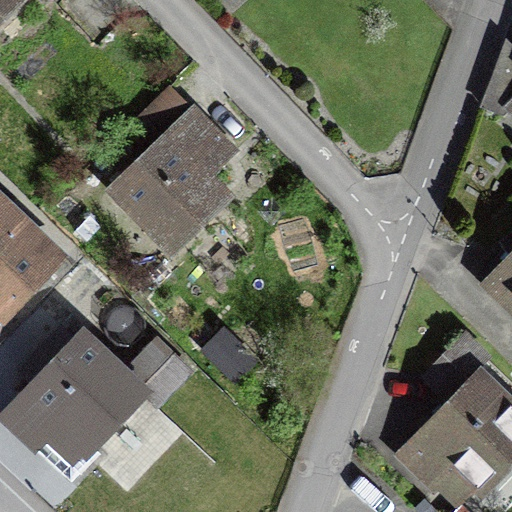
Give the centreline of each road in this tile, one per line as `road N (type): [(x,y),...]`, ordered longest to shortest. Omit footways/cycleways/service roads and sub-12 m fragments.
road 1 (residential): [(166,0),(407,245)]
road 2 (residential): [(407,245),(308,511)]
road 3 (residential): [(493,0),(407,245)]
